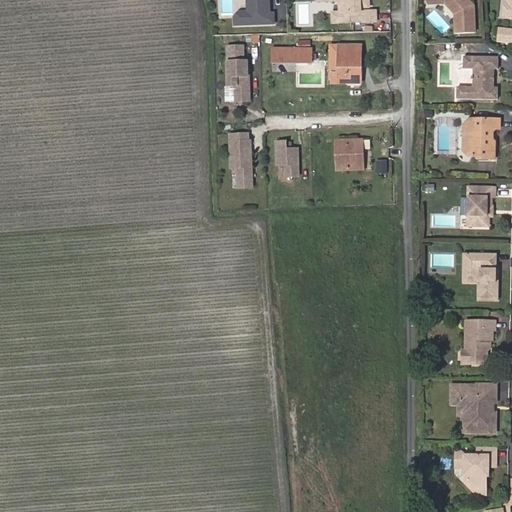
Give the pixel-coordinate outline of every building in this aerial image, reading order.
[(270,0),(246,0),(247,12),(239,12),(234,17),(234,27),(271,26),(270,0)] [(371,0),(342,0),(343,22),(379,21),(378,11),(368,11),(367,6),(372,6),(371,0)] [(434,0),(440,6),(441,6),(444,4),(454,16),(455,35),(473,35),(473,8),(465,0),(434,0)] [(502,40),(511,41),(511,28),(503,27),(502,40)] [(362,45),(339,44),(338,72),(333,72),(333,82),(361,82),(362,45)] [(293,62),(293,47),(274,47),(273,62),(293,62)] [(313,62),(313,47),(293,47),(293,62),(313,62)] [(226,55),(227,62),(242,61),(242,54),(226,55)] [(491,77),(494,77),(494,70),(498,70),(498,57),(463,58),(463,70),(473,70),(473,88),(457,89),(457,101),(498,100),(499,88),(494,88),(494,80),(491,80),(491,77)] [(237,102),(251,101),(249,69),(243,69),(242,61),(227,62),(228,86),(236,86),(237,102)] [(494,149),(494,144),(494,130),(500,130),(501,120),(471,119),(471,125),(471,131),(464,135),(464,151),(470,158),(479,158),(479,160),(497,161),(496,149),(494,149)] [(244,144),(253,144),(253,134),(239,135),(239,143),(243,143),(244,144)] [(240,170),(240,183),(254,183),(253,144),(244,144),(243,143),(239,143),(239,135),(234,135),(235,170),(240,170)] [(284,163),(285,174),(297,174),(296,151),(293,150),(293,146),(285,147),(285,140),(275,140),(276,163),(284,163)] [(359,142),(333,142),(334,169),(360,169),(360,161),(357,161),(357,151),(360,151),(359,142)] [(470,229),(491,230),(492,220),(490,220),(490,211),(495,211),(495,209),(494,201),(497,201),(497,191),(470,190),(470,229)] [(472,284),(473,255),(465,255),(464,284),(472,284)] [(498,271),(499,256),(473,255),(472,284),(479,284),(479,302),(499,302),(500,284),(498,284),(498,271)] [(468,354),(468,365),(488,365),(488,348),(486,345),(486,341),(488,341),(493,341),(493,331),(496,331),(496,322),(467,322),(467,352),(468,354)] [(460,416),(464,416),(470,416),(470,433),(495,433),(496,415),(491,415),(491,402),(496,402),(496,386),(478,385),(478,386),(453,386),(453,405),(460,405),(460,416)] [(457,453),(457,466),(485,461),(485,460),(487,460),(486,449),(479,449),(479,457),(466,457),(462,453),(457,453)] [(497,449),(486,449),(487,460),(497,460),(497,449)] [(485,461),(457,466),(457,470),(464,469),(469,475),(469,481),(467,485),(479,496),(488,486),(487,476),(485,473),(485,467),(485,461)] [(488,495),(488,486),(479,496),(484,497),(488,498),(488,495)]
